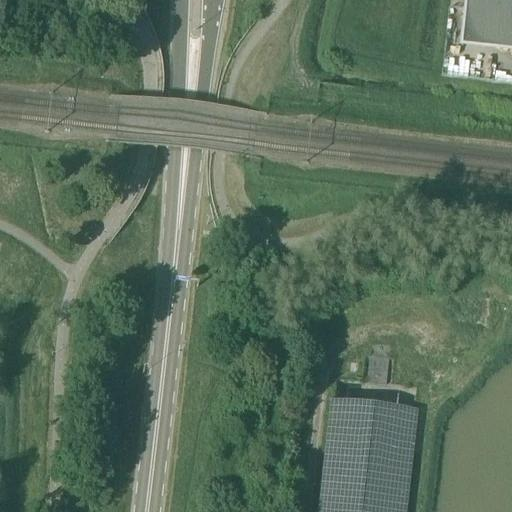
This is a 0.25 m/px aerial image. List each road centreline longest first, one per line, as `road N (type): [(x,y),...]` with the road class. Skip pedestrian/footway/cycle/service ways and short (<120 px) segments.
road 1 (primary): [(147,511),(181,199)]
road 2 (primary): [(181,199),(214,0)]
road 3 (primary): [(182,0),(181,199)]
